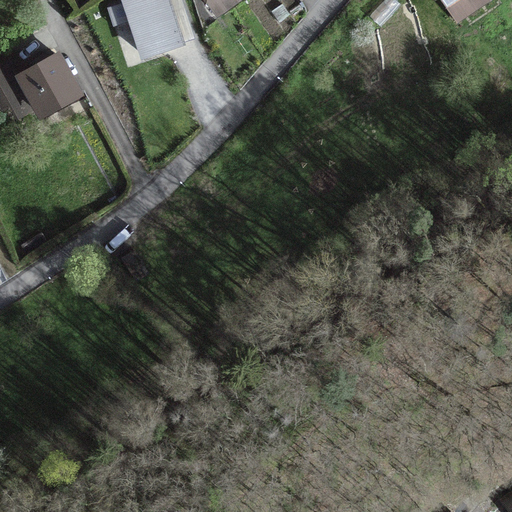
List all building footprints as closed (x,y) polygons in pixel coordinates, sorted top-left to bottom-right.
[(167,0),(127,0),(126,0),(144,56),(181,44),(167,0)] [(207,0),(216,13),(234,0),(207,0)] [(442,0),(457,22),(489,0),(442,0)] [(0,99),(25,85),(41,114),(79,93),(58,55),(20,77),(10,59),(0,64),(0,99)] [(134,251),(122,258),(136,280),(148,272),(134,251)]
